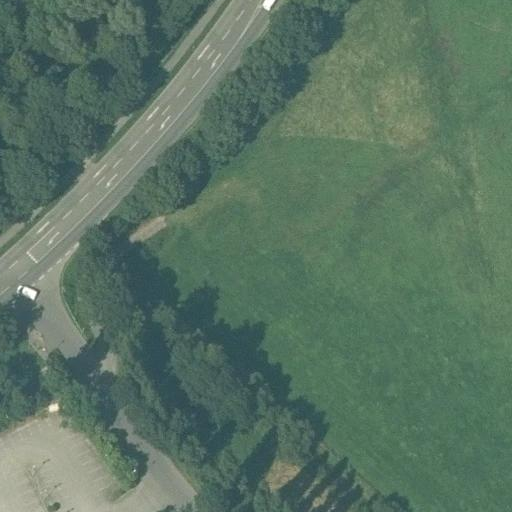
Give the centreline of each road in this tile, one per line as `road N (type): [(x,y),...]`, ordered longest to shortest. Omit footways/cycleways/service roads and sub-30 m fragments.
road 1 (secondary): [(9,279),(170,117),(256,0)]
road 2 (residential): [(9,279),(193,511)]
